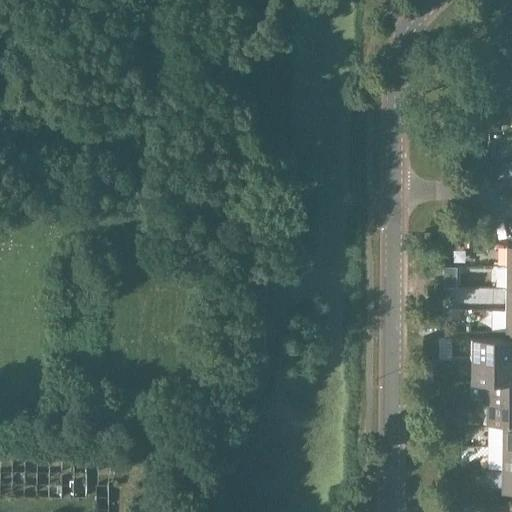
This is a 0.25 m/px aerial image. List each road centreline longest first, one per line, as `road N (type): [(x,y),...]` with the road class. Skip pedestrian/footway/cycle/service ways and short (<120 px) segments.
road 1 (tertiary): [(389,511),(393,190)]
road 2 (tertiary): [(393,190),(396,48),(433,0)]
